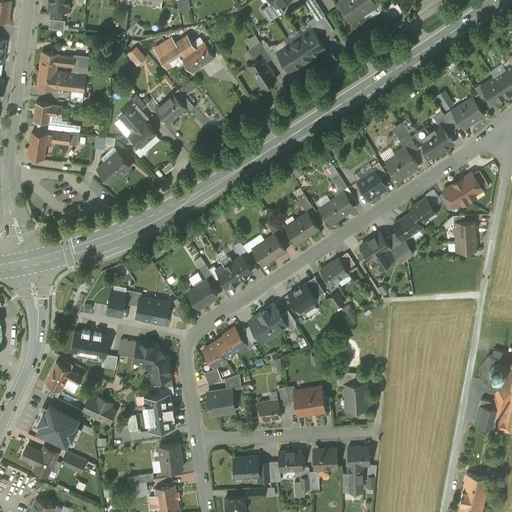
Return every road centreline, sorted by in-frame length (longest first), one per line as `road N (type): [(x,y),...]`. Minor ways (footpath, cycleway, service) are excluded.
road 1 (secondary): [(499,0),(195,195),(127,232),(26,263)]
road 2 (residential): [(510,120),(191,335),(185,357),(197,441)]
road 3 (residential): [(510,120),(443,511)]
road 4 (residential): [(29,0),(8,166),(26,263)]
road 5 (residential): [(197,441),(376,430)]
road 6 (tertiary): [(26,263),(36,340),(0,429)]
